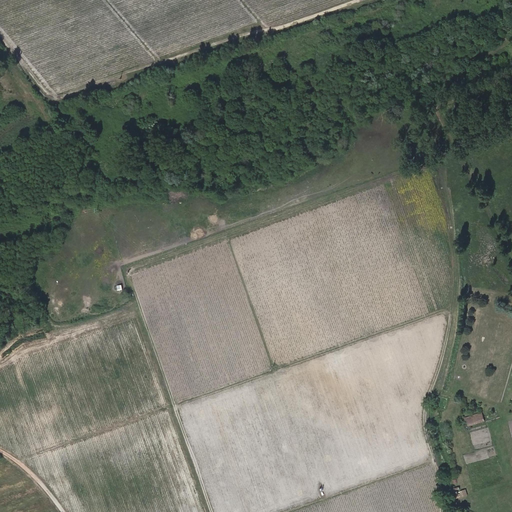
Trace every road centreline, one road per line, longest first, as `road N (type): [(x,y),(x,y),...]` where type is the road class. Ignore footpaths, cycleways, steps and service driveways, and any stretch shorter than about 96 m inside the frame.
road 1 (track): [(357,0),(56,96),(0,32)]
road 2 (track): [(428,100),(511,258)]
